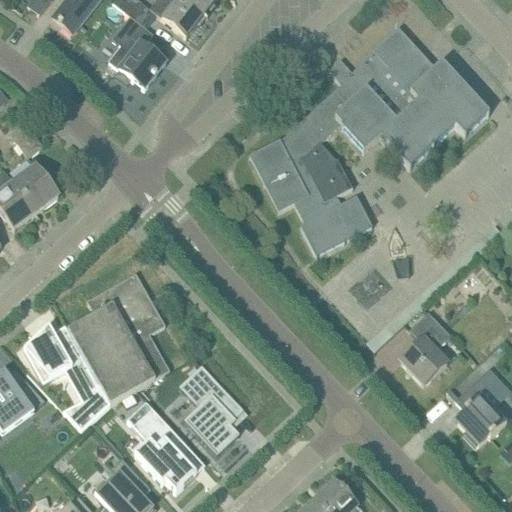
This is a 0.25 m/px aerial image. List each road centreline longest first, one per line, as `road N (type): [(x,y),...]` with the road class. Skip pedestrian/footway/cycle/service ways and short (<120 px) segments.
road 1 (residential): [(354,416),(134,181)]
road 2 (residential): [(158,159),(341,0)]
road 3 (residential): [(158,159),(172,116),(263,0)]
road 4 (residential): [(134,181),(0,53)]
road 5 (residential): [(0,307),(134,181)]
road 6 (residential): [(251,511),(354,416)]
road 7 (residential): [(444,511),(354,416)]
